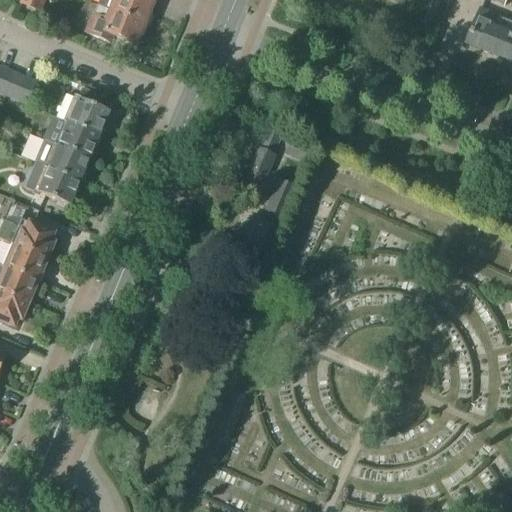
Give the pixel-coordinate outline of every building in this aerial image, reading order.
[(20,0),(19,5),(39,13),(43,0),(20,0)] [(138,0),(96,0),(94,7),(97,8),(143,27),(152,5),(138,0)] [(435,0),(426,23),(439,28),(450,0),(435,0)] [(113,39),(135,47),(143,27),(97,8),(93,18),(89,16),(82,36),(110,47),(113,39)] [(511,40),(511,24),(481,12),(468,45),(505,59),(511,40)] [(422,23),(410,18),(408,24),(420,29),(422,23)] [(8,72),(0,89),(0,96),(11,101),(21,77),(8,72)] [(21,77),(11,101),(26,107),(28,103),(36,84),(21,77)] [(66,97),(55,121),(61,123),(66,125),(98,139),(108,114),(77,101),(66,97)] [(61,123),(52,145),(57,147),(88,160),(98,139),(66,125),(61,123)] [(248,171),(251,172),(247,180),(259,185),(262,177),(265,178),(274,157),(282,138),(267,132),(259,151),(256,150),(248,171)] [(290,140),(283,156),(305,165),(312,150),(290,140)] [(45,142),(35,166),(47,171),(78,184),(88,160),(57,147),(52,145),(45,142)] [(47,172),(37,194),(68,208),(78,184),(47,171),(47,172)] [(279,183),(274,192),(266,212),(281,219),(294,189),(279,183)] [(19,229),(12,247),(46,261),(53,245),(49,244),(53,235),(26,224),(23,231),(19,229)] [(12,247),(2,269),(37,284),(46,261),(12,247)] [(0,268),(0,294),(27,306),(37,284),(2,269),(0,268)] [(0,323),(13,329),(17,321),(20,323),(27,306),(0,294),(0,323)]
